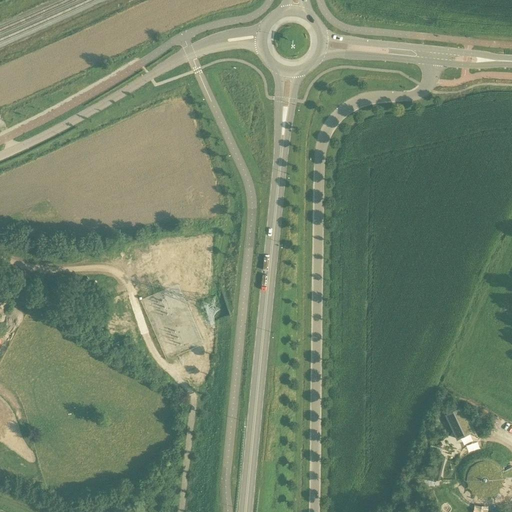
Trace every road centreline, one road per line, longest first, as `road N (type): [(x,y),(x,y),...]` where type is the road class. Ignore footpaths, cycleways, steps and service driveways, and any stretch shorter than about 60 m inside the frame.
road 1 (unclassified): [(313,511),(320,146),(330,123),(354,103),(428,90),(435,61)]
road 2 (primary): [(245,511),(282,135)]
road 3 (unclassified): [(0,155),(197,49)]
road 4 (unclassified): [(125,278),(96,267),(48,270),(0,257)]
